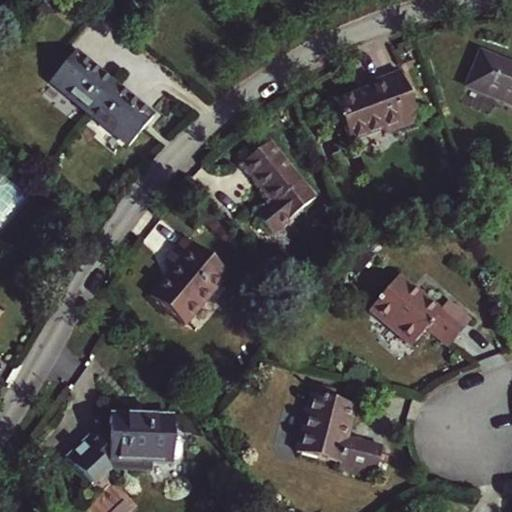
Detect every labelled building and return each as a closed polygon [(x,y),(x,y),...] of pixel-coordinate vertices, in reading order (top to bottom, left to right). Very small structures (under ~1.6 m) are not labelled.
[(53,78),(92,110),(115,82),(77,51),(53,78)] [(471,87),(511,102),(511,65),(484,54),(471,87)] [(387,132),(419,121),(401,71),(368,82),(370,87),(337,100),(352,140),(385,128),(387,132)] [(132,143),(156,115),(115,82),(92,110),(132,143)] [(273,232),(314,196),(269,140),(244,162),(273,199),(257,212),(273,232)] [(154,295),(190,323),(229,271),(185,236),(168,260),(175,266),(154,295)] [(449,344),(470,316),(448,298),(440,308),(399,275),(372,309),(415,342),(427,327),(449,344)] [(380,446),(344,436),(352,404),(309,391),(295,447),(339,460),(337,465),(371,475),(380,446)] [(149,459),(174,460),(174,456),(178,456),(183,452),(183,446),(178,442),(174,442),(175,417),(112,415),(112,437),(98,438),(95,435),(87,442),(69,458),(92,483),(110,466),(149,467),(149,459)]
